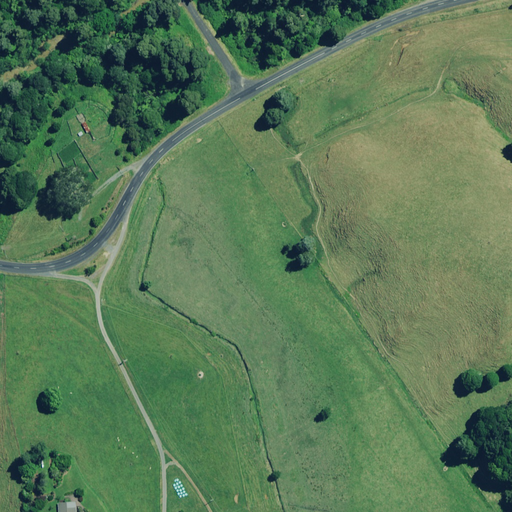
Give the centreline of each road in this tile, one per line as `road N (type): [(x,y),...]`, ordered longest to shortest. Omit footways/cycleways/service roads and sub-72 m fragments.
road 1 (unclassified): [(0,265),(53,267),(84,253),(152,159),(245,95)]
road 2 (unclassified): [(245,95),(363,32),(456,0)]
